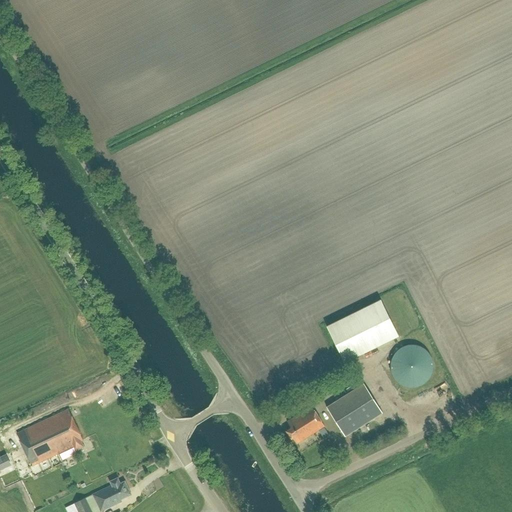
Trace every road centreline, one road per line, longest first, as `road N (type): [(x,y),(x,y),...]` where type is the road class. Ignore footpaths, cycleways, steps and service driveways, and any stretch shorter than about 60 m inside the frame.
road 1 (unclassified): [(234,397),(0,30)]
road 2 (unclassified): [(170,435),(0,153)]
road 3 (unclassified): [(296,495),(511,392)]
